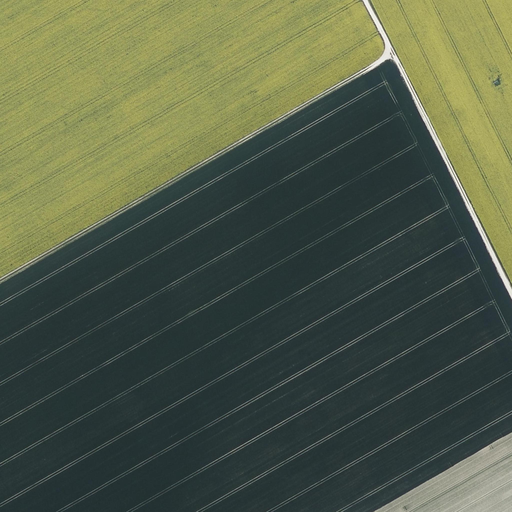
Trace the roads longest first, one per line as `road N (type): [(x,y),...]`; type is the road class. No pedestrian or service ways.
road 1 (track): [(366,0),(391,54),(0,278)]
road 2 (track): [(391,54),(511,295)]
